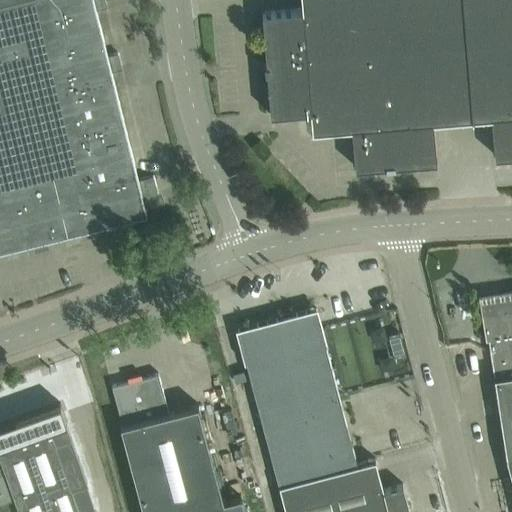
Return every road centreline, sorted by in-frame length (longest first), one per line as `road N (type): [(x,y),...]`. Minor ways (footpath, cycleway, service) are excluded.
road 1 (unclassified): [(469,511),(398,224)]
road 2 (unclassified): [(250,254),(193,115),(173,0)]
road 3 (unclassified): [(0,343),(250,254)]
road 4 (unclassified): [(250,254),(398,224)]
